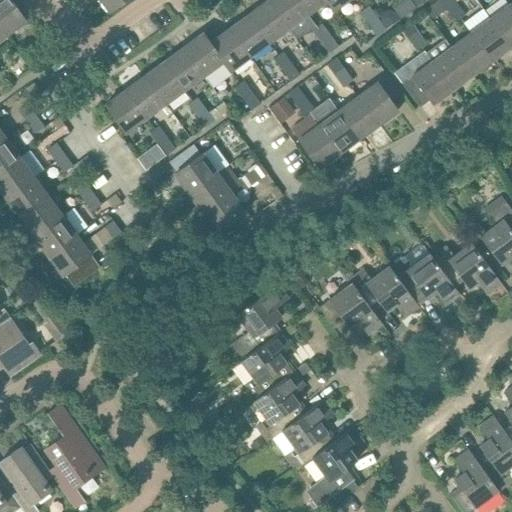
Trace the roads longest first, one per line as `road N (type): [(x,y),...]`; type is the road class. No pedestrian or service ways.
road 1 (residential): [(301,203),(216,251),(152,229),(81,136),(82,53)]
road 2 (residential): [(511,90),(301,203)]
road 3 (residential): [(156,471),(80,376),(57,370),(0,406)]
road 4 (residential): [(358,382),(411,344),(475,355)]
